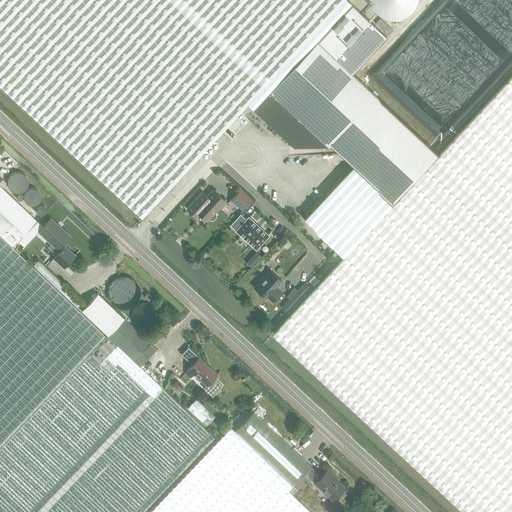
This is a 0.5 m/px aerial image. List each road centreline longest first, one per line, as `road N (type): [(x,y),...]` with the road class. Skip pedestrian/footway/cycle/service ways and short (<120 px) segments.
road 1 (tertiary): [(431,511),(139,244)]
road 2 (unclassified): [(318,254),(218,157),(139,244)]
road 3 (tertiary): [(139,244),(0,116)]
